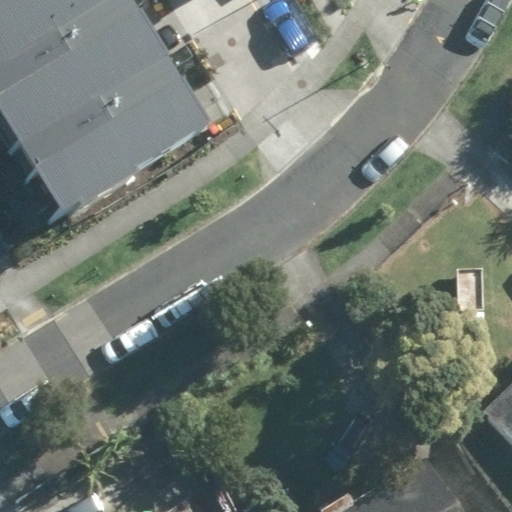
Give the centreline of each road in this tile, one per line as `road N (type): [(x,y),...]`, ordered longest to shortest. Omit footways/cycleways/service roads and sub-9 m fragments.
road 1 (residential): [(324,183),(0,385)]
road 2 (residential): [(475,0),(414,91),(324,183)]
road 3 (residential): [(213,0),(324,183)]
